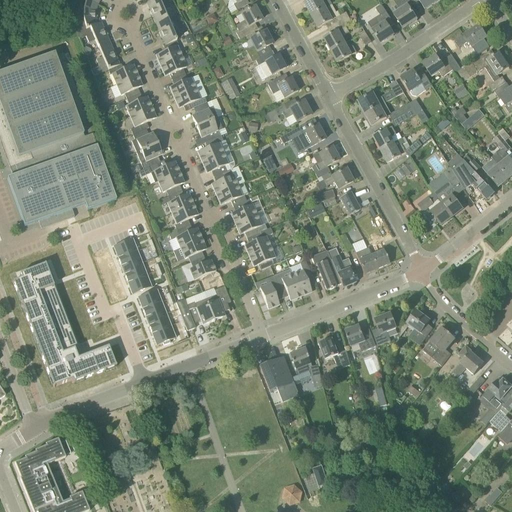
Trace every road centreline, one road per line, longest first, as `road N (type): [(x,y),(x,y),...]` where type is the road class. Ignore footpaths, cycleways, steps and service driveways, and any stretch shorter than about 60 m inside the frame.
road 1 (unclassified): [(260,338),(121,9)]
road 2 (residential): [(422,272),(329,97)]
road 3 (residential): [(329,97),(484,0)]
road 4 (residential): [(260,338),(422,272)]
road 5 (residential): [(138,385),(113,318),(100,323),(73,252)]
road 6 (residential): [(138,385),(260,338)]
road 7 (residential): [(511,365),(444,305),(422,272)]
